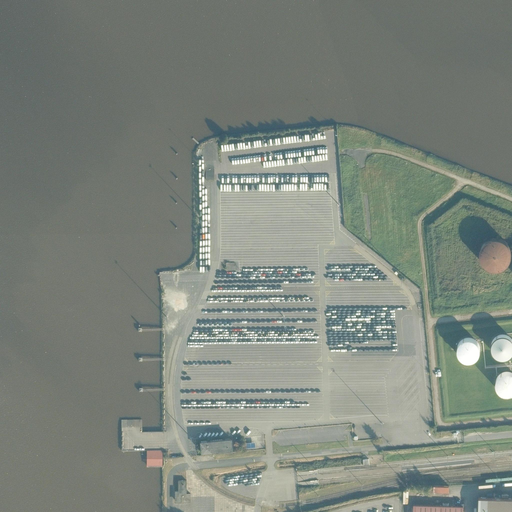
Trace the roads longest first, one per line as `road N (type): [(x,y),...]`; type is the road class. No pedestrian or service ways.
road 1 (unclassified): [(511,433),(180,466),(170,474),(168,511)]
road 2 (unknown): [(396,444),(391,375),(417,325)]
